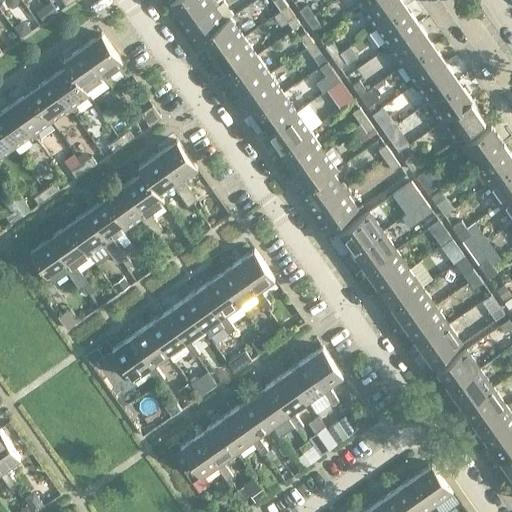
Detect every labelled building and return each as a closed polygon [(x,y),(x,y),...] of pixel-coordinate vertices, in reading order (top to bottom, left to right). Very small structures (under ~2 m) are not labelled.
[(50,0),(37,10),(44,19),(57,10),(50,0)] [(172,0),(169,2),(183,22),(214,0),(172,0)] [(219,2),(217,0),(214,0),(183,22),(196,40),(201,37),(225,20),(215,5),(219,2)] [(287,5),(284,0),(273,0),(280,9),(287,5)] [(371,0),(359,0),(361,2),(357,5),(360,9),(371,0)] [(406,4),(403,0),(371,0),(360,9),(362,12),(366,10),(377,25),(406,4)] [(300,9),(307,19),(314,14),(307,4),(300,9)] [(419,23),(406,4),(377,25),(387,40),(384,42),(386,46),(419,23)] [(295,15),(287,5),(280,9),(288,20),(295,15)] [(321,24),(314,14),(307,19),(314,29),(321,24)] [(231,16),(225,20),(201,37),(214,55),(244,35),(231,16)] [(20,21),(14,26),(21,36),(31,29),(26,22),(20,21)] [(432,41),(419,23),(386,46),(389,49),(392,47),(403,62),(432,41)] [(122,60),(102,31),(82,45),(106,78),(109,75),(107,71),(122,60)] [(314,42),(307,32),(300,37),(307,47),(314,42)] [(257,53),(244,35),(214,55),(228,74),(257,53)] [(326,46),(333,56),(340,51),(333,41),(326,46)] [(445,60),(432,41),(403,62),(413,77),(410,80),(412,83),(445,60)] [(321,52),(314,42),(307,47),(314,57),(321,52)] [(106,78),(82,45),(64,58),(67,63),(84,87),(99,77),(102,80),(106,78)] [(347,61),(340,51),(333,56),(340,66),(347,61)] [(270,72),(257,53),(228,74),(241,93),(270,72)] [(458,79),(445,60),(412,83),(415,87),(418,84),(429,99),(458,79)] [(88,92),(84,87),(67,63),(49,76),(72,109),(76,106),(73,103),(88,92)] [(340,79),(333,69),(326,74),(333,84),(340,79)] [(283,90),(270,72),(241,93),(254,111),(283,90)] [(72,109),(49,76),(30,89),(51,118),(66,108),(68,112),(72,109)] [(352,83),(359,93),(366,88),(359,78),(352,83)] [(347,89),(340,79),(333,84),(340,94),(347,89)] [(471,97),(458,79),(429,99),(440,114),(436,117),(439,120),(471,97)] [(374,98),(366,88),(359,93),(366,104),(374,98)] [(51,118),(30,89),(12,102),(35,135),(38,133),(36,129),(51,118)] [(296,109),(283,90),(254,111),(267,130),(296,109)] [(486,117),(471,97),(439,120),(441,124),(445,121),(456,138),(486,117)] [(296,109),(267,130),(280,148),(309,128),(321,120),(308,101),(296,109)] [(35,135),(12,102),(0,110),(0,125),(14,145),(29,134),(31,138),(35,135)] [(366,116),(359,106),(352,111),(359,121),(366,116)] [(146,116),(151,123),(162,116),(156,108),(146,116)] [(378,121),(385,131),(393,126),(386,115),(378,121)] [(359,121),(353,126),(363,140),(376,130),(366,116),(359,121)] [(461,145),(475,164),(504,143),(490,124),(461,145)] [(0,154),(14,145),(0,125),(0,159),(1,159),(0,157),(0,154)] [(400,136),(393,126),(385,131),(393,141),(400,136)] [(129,128),(118,135),(123,142),(134,135),(129,128)] [(322,146),(309,128),(280,148),(293,167),(322,146)] [(123,142),(118,135),(108,142),(113,150),(123,142)] [(198,167),(177,138),(158,151),(178,181),(183,178),(198,167)] [(511,165),(511,154),(504,143),(475,164),(488,183),(511,165)] [(392,154),(385,144),(378,148),(385,159),(392,154)] [(336,166),(322,146),(293,167),(307,186),(331,169),(336,166)] [(178,181),(158,151),(139,165),(143,170),(160,194),(174,184),(178,181)] [(405,158),(412,169),(420,164),(412,153),(405,158)] [(400,164),(392,154),(385,159),(393,169),(400,164)] [(91,155),(81,162),(86,169),(96,162),(91,155)] [(86,169),(81,162),(71,169),(76,176),(86,169)] [(511,193),(511,165),(488,183),(501,201),(511,193)] [(341,183),(331,169),(307,186),(302,190),(314,208),(347,184),(344,180),(341,183)] [(163,199),(160,194),(143,170),(124,183),(145,212),(149,209),(163,199)] [(54,181),(44,188),(49,195),(59,188),(54,181)] [(191,189),(185,181),(176,187),(182,196),(191,189)] [(426,188),(431,195),(440,189),(435,182),(426,188)] [(145,212),(124,183),(105,196),(126,225),(140,215),(145,212)] [(350,188),(347,184),(314,208),(328,228),(358,207),(346,191),(350,188)] [(49,195),(44,188),(34,195),(39,202),(49,195)] [(197,198),(191,189),(182,196),(188,204),(197,198)] [(445,196),(440,189),(431,195),(436,202),(445,196)] [(511,193),(501,201),(511,217),(511,193)] [(126,225),(105,196),(87,209),(107,238),(112,235),(126,225)] [(430,206),(425,199),(416,205),(421,212),(430,206)] [(6,215),(11,222),(21,215),(16,207),(6,215)] [(107,238),(87,209),(68,222),(89,251),(103,242),(107,238)] [(339,230),(353,250),(382,229),(369,210),(339,230)] [(157,220),(151,212),(142,218),(148,227),(157,220)] [(439,218),(430,224),(442,243),(452,236),(439,218)] [(452,225),(457,232),(466,226),(461,219),(452,225)] [(163,229),(157,220),(148,227),(154,235),(163,229)] [(89,251),(68,222),(49,235),(70,265),(75,261),(89,251)] [(471,233),(466,226),(457,232),(462,239),(471,233)] [(396,248),(382,229),(353,250),(366,269),(396,248)] [(70,265),(49,235),(30,249),(51,278),(65,268),(70,265)] [(452,236),(442,243),(455,261),(465,254),(452,236)] [(120,247),(114,238),(105,245),(111,253),(120,247)] [(126,255),(120,247),(111,253),(117,262),(126,255)] [(275,276),(254,247),(236,260),(256,289),(259,287),(275,276)] [(409,266),(396,248),(366,269),(379,287),(409,266)] [(478,263),(483,270),(492,263),(487,256),(478,263)] [(256,289),(236,260),(218,273),(239,301),(253,291),(256,289)] [(497,270),(492,263),(483,270),(488,277),(497,270)] [(83,273),(77,264),(68,271),(74,279),(83,273)] [(422,285),(409,266),(379,287),(392,306),(422,285)] [(464,273),(469,280),(477,274),(473,267),(464,273)] [(89,281),(83,273),(74,279),(80,288),(89,281)] [(239,301),(218,273),(201,285),(221,314),(224,312),(239,301)] [(482,281),(477,274),(469,280),(474,287),(482,281)] [(113,283),(118,291),(129,284),(124,275),(113,283)] [(503,284),(497,289),(504,298),(510,294),(503,284)] [(201,285),(183,297),(203,326),(209,334),(223,324),(218,316),(221,314),(201,285)] [(435,304),(422,285),(392,306),(406,324),(435,304)] [(265,294),(259,287),(256,289),(253,291),(258,299),(265,294)] [(270,302),(265,294),(258,299),(264,307),(270,302)] [(203,326),(183,297),(165,310),(186,339),(189,336),(203,326)] [(448,322),(435,304),(406,324),(419,343),(448,322)] [(490,311),(496,318),(504,312),(499,305),(490,311)] [(186,339),(165,310),(148,322),(168,351),(182,341),(186,339)] [(230,319),(224,312),(221,314),(218,316),(223,324),(230,319)] [(500,324),(505,331),(511,326),(511,322),(508,318),(500,324)] [(235,327),(230,319),(223,324),(228,331),(235,327)] [(168,351),(148,322),(130,335),(150,364),(154,361),(168,351)] [(462,342),(448,322),(419,343),(432,363),(462,342)] [(272,325),(266,325),(260,329),(266,337),(276,331),(272,325)] [(261,333),(251,339),(259,350),(268,344),(261,333)] [(130,335),(103,354),(113,368),(122,362),(132,376),(147,366),(150,364),(130,335)] [(194,344),(189,336),(186,339),(182,341),(188,349),(194,344)] [(200,352),(194,344),(188,349),(193,356),(200,352)] [(323,344),(304,357),(325,386),(328,384),(343,373),(323,344)] [(437,368),(450,388),(480,367),(466,348),(437,368)] [(229,360),(235,369),(251,357),(245,349),(229,360)] [(325,386),(304,357),(287,370),(307,398),(321,388),(325,386)] [(159,369),(154,361),(150,364),(147,366),(152,374),(159,369)] [(493,386),(480,367),(450,388),(463,407),(493,386)] [(164,377),(159,369),(152,374),(158,381),(164,377)] [(307,398),(287,370),(269,382),(289,411),(293,409),(307,398)] [(190,381),(199,394),(207,389),(198,376),(190,381)] [(289,411),(269,382),(251,395),(272,423),(286,413),(289,411)] [(333,391),(328,384),(325,386),(321,388),(327,396),(333,391)] [(506,404),(493,386),(463,407),(477,425),(506,404)] [(339,399),(333,391),(327,396),(332,404),(339,399)] [(272,423),(251,395),(234,407),(254,436),(257,434),(272,423)] [(511,428),(511,413),(506,404),(477,425),(490,444),(511,428)] [(254,436),(234,407),(216,419),(236,448),(251,438),(254,436)] [(298,416),(293,409),(289,411),(286,413),(292,421),(298,416)] [(357,410),(346,417),(355,429),(371,418),(365,410),(360,414),(357,410)] [(344,415),(327,427),(337,442),(355,429),(346,417),(344,415)] [(303,424),(298,416),(292,421),(297,429),(303,424)] [(236,448),(216,419),(198,432),(219,461),(222,458),(236,448)] [(0,426),(0,465),(2,468),(5,466),(20,455),(0,426)] [(326,426),(308,438),(320,454),(337,442),(327,427),(326,426)] [(511,428),(490,444),(503,462),(511,455),(511,428)] [(219,461),(198,432),(180,445),(200,474),(215,463),(219,461)] [(263,441),(257,434),(254,436),(251,438),(256,446),(263,441)] [(268,449),(263,441),(256,446),(262,453),(268,449)] [(511,455),(503,462),(511,475),(511,455)] [(227,466),(222,458),(219,461),(215,463),(221,471),(227,466)] [(431,462),(412,476),(433,505),(452,491),(431,462)] [(10,474),(5,466),(2,468),(0,469),(0,472),(4,478),(10,474)] [(233,474),(227,466),(221,471),(226,478),(233,474)] [(16,481),(10,474),(4,478),(9,486),(16,481)] [(256,475),(244,483),(255,500),(267,491),(256,475)] [(423,511),(433,505),(412,476),(393,489),(409,511),(423,511)] [(409,511),(393,489),(375,502),(381,511),(409,511)] [(36,492),(29,492),(23,496),(34,511),(44,504),(36,492)] [(381,511),(375,502),(360,511),(381,511)]
